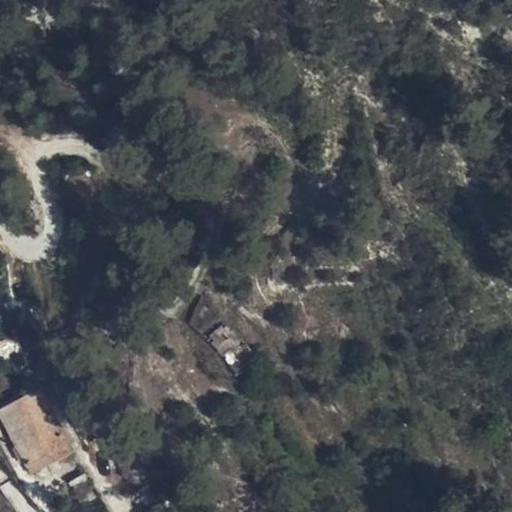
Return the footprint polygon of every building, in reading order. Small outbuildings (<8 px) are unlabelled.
[(124,269),(141,277),(149,265),(135,251),(135,252),(123,240),(103,266),(121,268),(124,269)] [(113,324),(144,324),(134,289),(141,277),(124,269),(121,268),(114,280),(113,324)] [(0,344),(17,334),(9,307),(7,290),(0,290),(0,344)] [(190,321),(220,347),(234,332),(221,319),(201,297),(190,321)] [(226,352),(239,374),(262,360),(234,332),(220,347),(226,352)] [(17,334),(0,344),(0,357),(4,361),(22,347),(17,334)] [(22,347),(4,361),(20,375),(29,362),(22,347)] [(39,387),(8,404),(44,452),(51,448),(56,457),(72,448),(39,387)] [(44,452),(8,404),(0,408),(0,410),(31,471),(45,464),(40,455),(44,452)] [(44,452),(50,460),(56,457),(51,448),(44,452)] [(45,464),(50,460),(44,452),(40,455),(45,464)] [(142,509),(154,499),(144,486),(133,496),(142,509)] [(170,511),(166,503),(160,506),(149,511),(170,511)]
